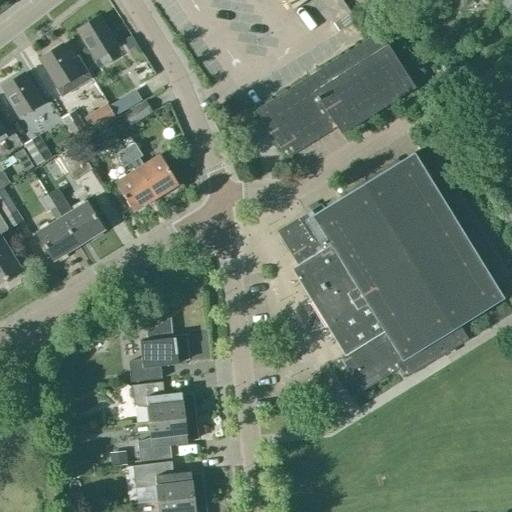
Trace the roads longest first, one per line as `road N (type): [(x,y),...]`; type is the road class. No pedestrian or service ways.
road 1 (residential): [(229,198),(261,511)]
road 2 (residential): [(0,338),(229,198)]
road 3 (residential): [(229,198),(173,71),(129,0)]
road 4 (residential): [(405,121),(284,185),(229,198)]
